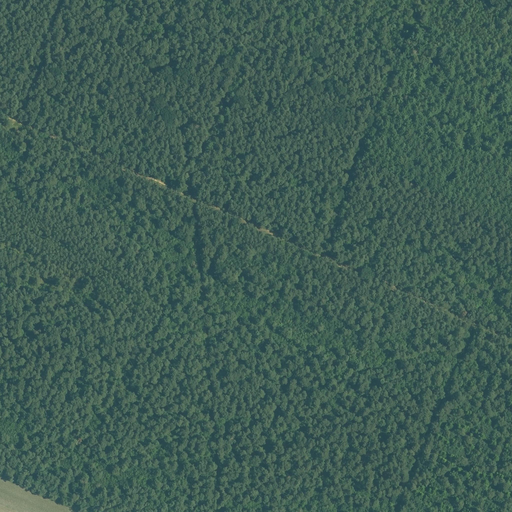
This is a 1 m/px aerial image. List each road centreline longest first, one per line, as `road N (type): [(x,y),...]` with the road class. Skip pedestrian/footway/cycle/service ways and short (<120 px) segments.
road 1 (track): [(511,339),(0,118)]
road 2 (track): [(422,0),(319,261)]
road 3 (track): [(474,323),(394,511)]
road 4 (track): [(57,0),(29,75),(22,126)]
road 5 (track): [(0,462),(111,511)]
